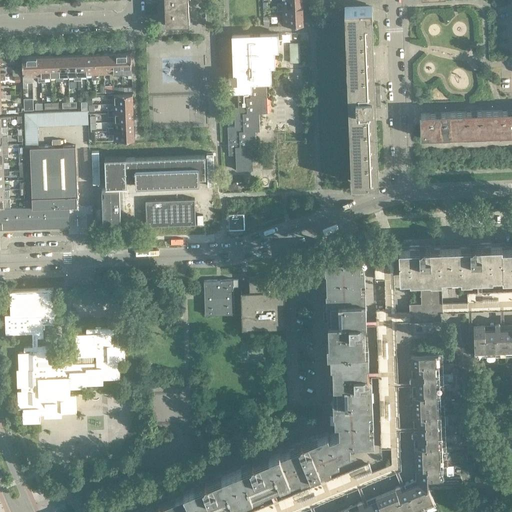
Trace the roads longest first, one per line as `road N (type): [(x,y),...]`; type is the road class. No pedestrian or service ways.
road 1 (unclassified): [(0,258),(217,253),(282,237)]
road 2 (unclassified): [(402,191),(393,0)]
road 3 (residential): [(33,511),(178,447)]
road 4 (residential): [(0,25),(134,19),(133,0)]
road 5 (unclassified): [(282,237),(402,191)]
